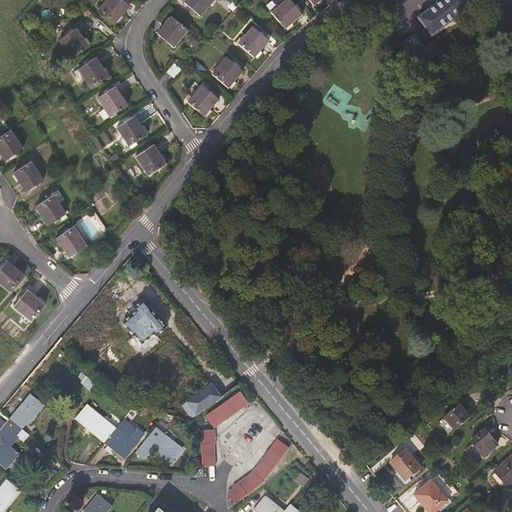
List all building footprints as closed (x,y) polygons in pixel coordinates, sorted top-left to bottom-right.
[(123,0),(98,0),(95,4),(111,19),(125,1),(123,0)] [(187,0),(201,11),(209,0),(187,0)] [(276,0),(268,7),(281,25),(298,11),(289,0),(276,0)] [(430,32),(472,4),(468,0),(433,0),(416,12),(430,32)] [(156,29),(173,43),(188,27),(171,12),(156,29)] [(236,38),(254,52),(267,35),(251,21),(236,38)] [(71,25),(52,40),(66,57),(85,42),(71,25)] [(93,51),(75,64),(87,82),(105,70),(93,51)] [(210,68),(228,82),(242,66),(225,52),(210,68)] [(179,63),(174,59),(166,68),(171,72),(179,63)] [(113,81),(95,93),(102,103),(107,111),(125,99),(113,81)] [(199,82),(185,99),(202,113),(216,96),(199,82)] [(107,111),(102,103),(96,107),(101,116),(107,111)] [(132,108),(113,120),(119,130),(115,133),(121,141),(144,126),(132,108)] [(9,123),(0,129),(0,149),(3,154),(21,141),(9,123)] [(150,135),(132,147),(144,165),(162,153),(150,135)] [(31,156),(13,168),(25,186),(43,174),(31,156)] [(53,188),(35,201),(48,219),(66,207),(53,188)] [(74,221),(58,235),(72,252),(88,238),(74,221)] [(0,260),(0,276),(9,284),(23,267),(6,254),(0,260)] [(14,299),(31,313),(45,295),(28,282),(14,299)] [(136,336),(143,344),(154,335),(157,338),(166,330),(152,312),(153,311),(144,300),(129,312),(132,316),(123,324),(135,337),(136,336)] [(191,403),(200,415),(224,397),(215,385),(191,403)] [(242,392),(237,395),(209,416),(217,427),(250,403),(242,392)] [(30,396),(10,420),(24,431),(44,407),(30,396)] [(446,417),(457,431),(471,419),(460,405),(446,417)] [(76,420),(105,443),(116,429),(87,406),(76,420)] [(124,419),(116,429),(105,443),(124,459),(144,435),(124,419)] [(0,451),(5,456),(24,431),(10,420),(0,432),(0,451)] [(182,450),(156,428),(135,453),(139,455),(146,457),(153,449),(171,463),(182,450)] [(216,465),(216,454),(216,444),(217,444),(217,431),(202,430),(203,465),(216,465)] [(474,442),(486,457),(500,446),(488,430),(474,442)] [(284,454),(288,449),(277,440),(252,474),(234,487),(235,489),(229,493),(236,502),(263,483),(284,454)] [(392,463),(400,472),(408,481),(411,479),(423,468),(408,450),(392,463)] [(511,484),(511,459),(496,471),(509,486),(511,484)] [(414,482),(411,479),(408,481),(400,472),(397,475),(407,488),(414,482)] [(7,478),(0,486),(0,511),(3,511),(22,489),(7,478)] [(430,511),(437,511),(450,501),(434,481),(416,495),(430,511)] [(254,511),(284,511),(265,497),(254,511)] [(98,498),(86,511),(108,511),(112,508),(98,498)]
